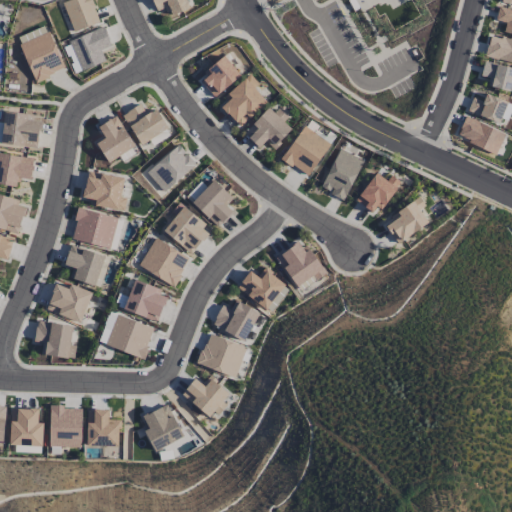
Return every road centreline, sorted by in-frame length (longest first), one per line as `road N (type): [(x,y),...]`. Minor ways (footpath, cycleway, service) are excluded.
road 1 (residential): [(0,376),(153,382),(215,267),(288,203),(353,250)]
road 2 (residential): [(0,356),(50,220),(71,118),(91,96),(245,9)]
road 3 (tertiary): [(245,9),(320,95),(483,182)]
road 4 (residential): [(288,203),(205,133),(173,93),(125,0)]
road 5 (residential): [(421,152),(474,0)]
